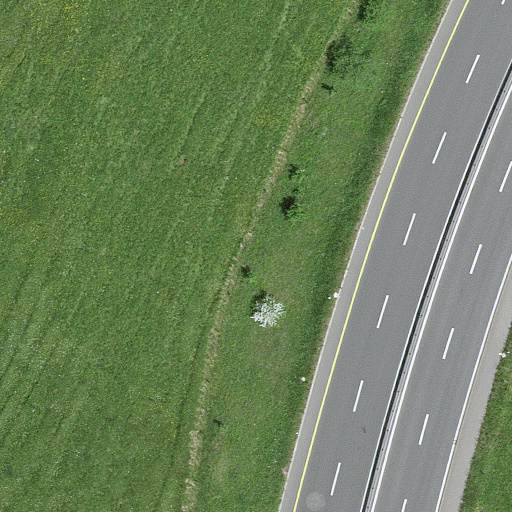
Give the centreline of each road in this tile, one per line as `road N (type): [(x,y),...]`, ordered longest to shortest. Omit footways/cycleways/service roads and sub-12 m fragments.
road 1 (primary): [(504,0),(469,69),(398,264),(327,511)]
road 2 (primary): [(402,511),(463,291),(511,163)]
